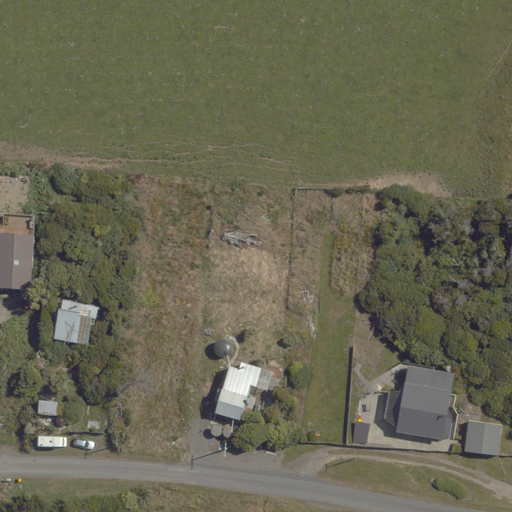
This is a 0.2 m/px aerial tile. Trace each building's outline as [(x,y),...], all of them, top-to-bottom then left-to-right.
[(326,189),(299,187),(289,331),(315,333),(326,189)] [(33,233),(0,232),(0,292),(32,292),(33,233)] [(98,305),(59,297),(53,339),(92,344),(98,305)] [(261,367),(227,358),(214,410),(249,418),(261,367)] [(453,395),(408,388),(401,432),(447,439),(453,395)] [(504,421),(468,419),(466,452),(502,453),(504,421)]
